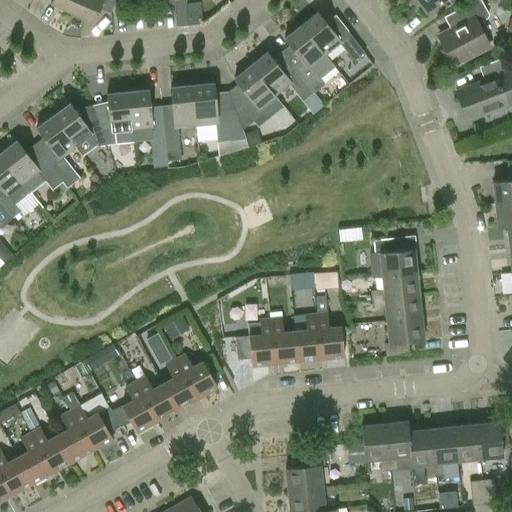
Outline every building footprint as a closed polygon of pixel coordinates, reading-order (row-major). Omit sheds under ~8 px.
[(51,0),(50,4),(72,13),(77,0),(51,0)] [(77,0),(72,13),(93,23),(99,9),(110,14),(115,0),(77,0)] [(186,4),(185,0),(173,0),(176,27),(188,25),(186,4)] [(414,0),(425,13),(441,0),(453,0),(456,3),(460,0),(414,0)] [(487,19),(488,15),(480,0),(475,0),(443,17),(449,30),(437,36),(453,65),(488,47),(482,35),(485,33),(486,29),(482,21),(487,19)] [(186,4),(188,25),(200,24),(199,19),(201,18),(200,3),(186,4)] [(317,12),(301,25),(325,55),(339,43),(354,62),(364,54),(347,32),(335,15),(325,22),(317,12)] [(335,67),(325,55),(301,25),(284,39),(303,63),(295,70),(313,93),(324,85),(320,79),(335,67)] [(274,95),(288,84),(302,102),(313,93),(295,70),(286,76),(266,52),(250,65),(274,95)] [(467,121),(508,105),(511,103),(511,82),(503,58),(478,67),(483,81),(455,91),(467,121)] [(283,107),(274,95),(250,65),(233,79),(237,84),(227,92),(242,130),(252,121),(257,128),(283,107)] [(195,124),(215,122),(217,142),(246,139),(242,130),(227,92),(213,93),(212,84),(191,86),(195,124)] [(172,105),(161,106),(167,161),(180,160),(177,126),(195,124),(191,86),(170,88),(172,105)] [(132,142),(150,140),(153,163),(167,161),(161,106),(150,107),(148,90),(127,92),(132,142)] [(107,102),(91,105),(98,123),(105,145),(132,142),(127,92),(106,94),(107,102)] [(98,123),(86,126),(69,103),(53,116),(75,147),(76,147),(83,156),(96,146),(105,145),(98,123)] [(62,157),(75,147),(53,116),(35,129),(42,138),(33,144),(61,182),(66,188),(79,178),(62,157)] [(0,154),(30,193),(44,181),(51,190),(61,182),(33,144),(24,151),(16,141),(0,153),(0,154)] [(0,207),(10,219),(20,211),(15,205),(30,193),(0,154),(0,207)] [(511,167),(506,168),(507,180),(492,182),(494,205),(511,202),(511,167)] [(511,202),(494,205),(496,228),(511,226),(511,202)] [(0,227),(10,219),(0,207),(0,227)] [(506,227),(508,249),(511,248),(511,226),(496,228),(506,227)] [(379,253),(381,276),(416,272),(413,249),(398,251),(397,239),(373,241),(374,254),(379,253)] [(289,288),(336,286),(335,271),(288,272),(289,288)] [(361,300),(371,299),(371,300),(418,295),(416,272),(381,276),(382,290),(359,292),(359,286),(350,287),(351,293),(349,293),(349,300),(361,299),(361,300)] [(256,297),(259,322),(247,324),(251,366),(274,364),(270,319),(269,319),(265,277),(255,279),(238,287),(227,295),(226,293),(217,299),(219,307),(220,306),(221,316),(230,316),(229,303),(232,303),(243,296),(243,298),(256,297)] [(384,307),(386,321),(420,317),(418,295),(371,300),(372,308),(384,307)] [(325,297),(313,298),(320,359),(343,357),(340,327),(328,328),(325,297)] [(302,299),(304,316),(305,330),(294,331),(297,361),(320,359),(313,298),(302,299)] [(163,326),(171,340),(189,330),(181,316),(163,326)] [(423,341),(420,317),(386,321),(388,343),(384,344),(385,357),(409,354),(407,343),(423,341)] [(281,318),(270,319),(274,364),(297,361),(294,331),(283,332),(281,318)] [(248,336),(235,337),(237,360),(250,359),(248,336)] [(184,354),(174,360),(196,399),(217,388),(202,361),(191,367),(184,354)] [(176,410),(196,399),(174,360),(164,365),(171,378),(162,384),(176,410)] [(156,421),(176,410),(162,384),(152,389),(144,376),(135,382),(156,421)] [(136,432),(156,421),(135,382),(124,388),(132,400),(121,406),(136,432)] [(79,406),(69,411),(91,450),(112,439),(97,413),(87,419),(79,406)] [(6,409),(5,410),(0,412),(0,424),(10,419),(6,409)] [(29,409),(19,414),(30,433),(40,428),(29,409)] [(67,430),(57,435),(71,461),(91,450),(69,411),(60,417),(67,430)] [(384,424),(389,471),(397,470),(396,458),(409,456),(410,456),(407,431),(408,431),(407,421),(384,424)] [(475,424),(479,459),(502,457),(498,422),(475,424)] [(384,424),(360,426),(364,461),(379,459),(380,472),(389,471),(384,424)] [(456,461),(479,459),(475,424),(452,427),(456,461)] [(452,427),(430,429),(435,476),(443,475),(442,463),(456,461),(452,427)] [(40,428),(30,433),(51,472),(71,461),(57,435),(47,441),(40,428)] [(430,429),(408,431),(407,431),(410,456),(409,456),(410,466),(425,465),(426,477),(435,476),(430,429)] [(27,452),(17,457),(32,483),(51,472),(30,433),(20,439),(27,452)] [(0,450),(0,473),(12,495),(32,483),(17,457),(7,463),(0,450)] [(284,469),(287,492),(321,488),(319,466),(323,465),(322,452),(298,455),(300,467),(284,469)] [(0,501),(12,495),(0,473),(0,501)] [(493,479),(481,481),(484,504),(496,503),(493,479)] [(471,505),(484,504),(481,481),(469,482),(471,505)] [(334,486),(321,488),(287,492),(289,511),(312,511),(334,510),(334,509),(324,510),(322,496),(335,495),(334,486)] [(198,511),(190,497),(172,507),(174,511),(198,511)]
